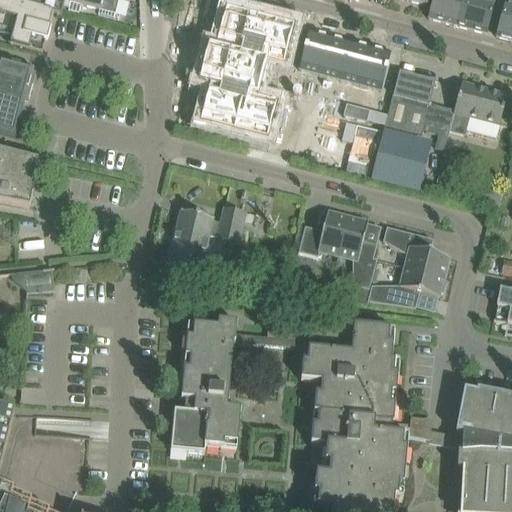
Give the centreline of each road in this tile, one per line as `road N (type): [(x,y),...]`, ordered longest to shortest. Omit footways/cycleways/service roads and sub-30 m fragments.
road 1 (residential): [(156,147),(458,222),(473,234),(467,279)]
road 2 (residential): [(118,511),(124,313),(156,147)]
road 3 (residential): [(511,60),(278,0)]
road 4 (residential): [(156,147),(190,0)]
